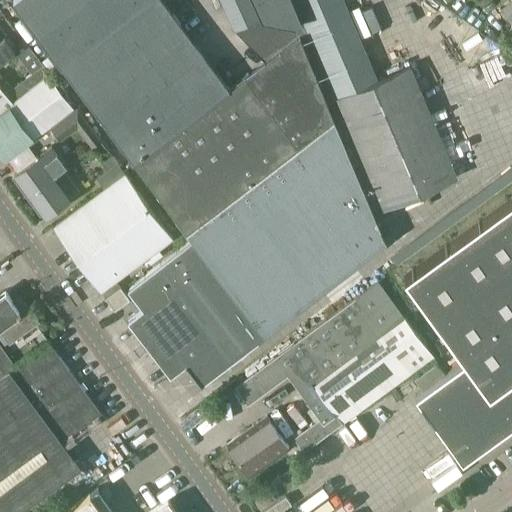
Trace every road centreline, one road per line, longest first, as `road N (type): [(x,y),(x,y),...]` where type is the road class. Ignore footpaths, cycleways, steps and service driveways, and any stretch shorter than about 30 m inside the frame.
road 1 (unknown): [(160,426),(511,160)]
road 2 (unclassified): [(222,511),(0,207)]
